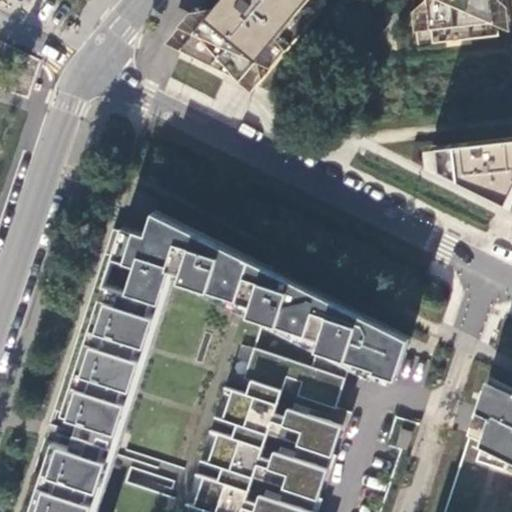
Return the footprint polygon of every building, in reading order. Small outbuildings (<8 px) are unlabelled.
[(325,6),(318,0),(221,0),(180,50),(240,80),(242,81),(253,68),(265,78),(325,6)] [(425,0),(431,45),(497,37),(492,0),(425,0)] [(511,139),(430,148),(432,166),(511,205),(511,139)] [(410,339),(154,212),(147,235),(124,227),(114,258),(136,265),(128,292),(105,285),(30,511),(88,511),(171,269),(184,274),(182,281),(254,305),(250,316),(322,340),(319,350),(363,368),(375,372),(376,373),(396,380),(410,339)] [(347,413),(357,383),(254,349),(244,379),(252,382),(248,396),(225,388),(215,418),(238,425),(233,439),(211,431),(201,461),(224,468),(219,482),(196,475),(187,505),(208,511),(310,511),(260,496),(257,504),(247,500),(254,478),(265,482),(269,469),(288,476),(284,488),(318,500),(328,470),(274,452),(271,462),(260,458),(268,435),(279,438),(283,426),(303,433),(299,445),(333,456),(342,427),(289,409),(286,418),(274,414),(286,378),(298,381),(293,395),(347,413)] [(511,391),(488,380),(474,422),(468,439),(511,461),(508,468),(511,469),(511,391)] [(411,434),(401,430),(395,448),(401,450),(405,451),(411,434)]
